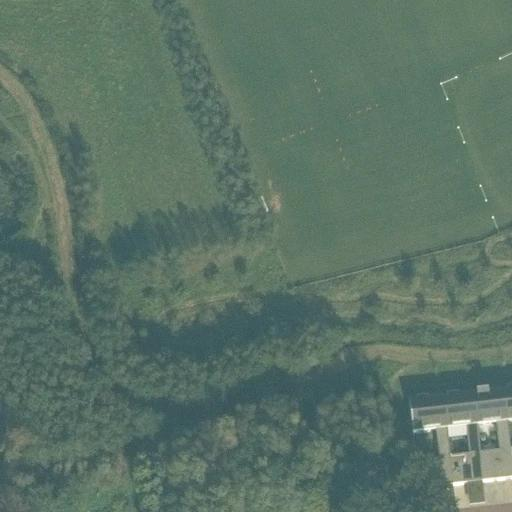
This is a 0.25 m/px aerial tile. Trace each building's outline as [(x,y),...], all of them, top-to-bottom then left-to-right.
[(511,389),(503,390),(507,423),(511,422),(511,450),(510,451),(511,470),(511,389)] [(507,423),(503,390),(473,394),(477,427),(496,424),(499,452),(480,454),(483,483),(511,479),(511,470),(510,451),(507,423)] [(477,427),(473,394),(443,397),(446,430),(466,428),(469,455),(450,458),(453,486),(483,483),(480,454),(477,427)] [(446,430),(443,397),(409,401),(413,434),(435,431),(439,459),(416,462),(417,471),(421,470),(429,489),(453,486),(450,458),(446,430)] [(342,470),(346,477),(356,473),(353,465),(342,470)]
